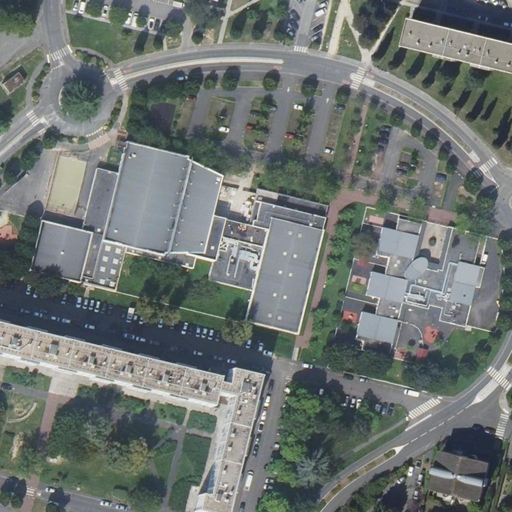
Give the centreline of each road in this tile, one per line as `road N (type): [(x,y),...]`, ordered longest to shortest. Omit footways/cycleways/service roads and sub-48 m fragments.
road 1 (residential): [(105,95),(213,66),(293,69),(346,82),(424,120),(497,202)]
road 2 (residential): [(0,298),(279,368)]
road 3 (residential): [(511,184),(409,94),(297,57)]
road 4 (residential): [(279,368),(409,399),(442,423)]
road 5 (residential): [(442,423),(354,466),(306,511)]
road 6 (residential): [(244,511),(279,368)]
road 7 (residential): [(327,511),(442,423)]
road 8 (residential): [(118,511),(0,483)]
